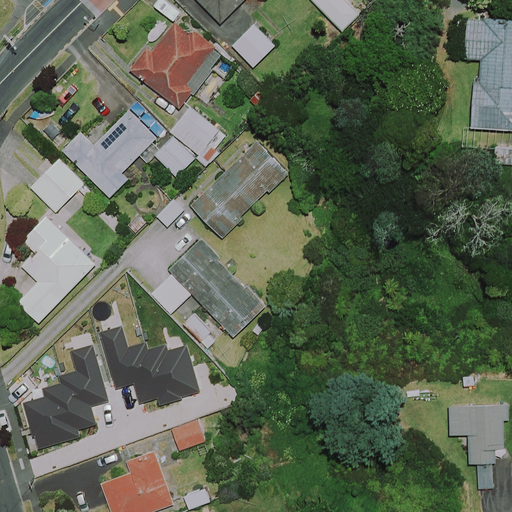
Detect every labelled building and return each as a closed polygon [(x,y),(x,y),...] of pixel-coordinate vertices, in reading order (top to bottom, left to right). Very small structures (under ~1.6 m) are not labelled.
[(166,0),(155,0),(151,6),(173,24),(182,13),(166,0)] [(196,0),(220,25),(245,0),(257,0),(264,7),(271,0),(196,0)] [(355,12),(341,0),(309,0),(339,29),(355,12)] [(511,21),(458,19),(457,60),(481,61),(480,81),(473,80),(471,130),(511,131),(511,21)] [(223,59),(179,21),(134,73),(177,111),(223,59)] [(275,47),(253,25),(231,47),(253,69),(275,47)] [(225,138),(191,108),(171,131),(199,156),(207,147),(213,152),(225,138)] [(156,138),(128,111),(93,146),(80,134),(63,151),(110,198),(128,180),(121,174),(156,138)] [(194,161),(172,138),(154,155),(176,178),(194,161)] [(286,170),(255,141),(191,210),(222,238),(265,192),(286,170)] [(511,148),(494,147),(493,165),(511,166),(511,148)] [(83,186),(59,162),(31,190),(55,214),(83,186)] [(184,212),(173,200),(156,217),(166,228),(184,212)] [(123,222),(135,235),(147,224),(135,211),(123,222)] [(95,266),(47,219),(21,246),(31,257),(22,266),(39,283),(20,303),(40,322),(95,266)] [(264,308),(200,243),(149,294),(170,315),(190,296),(232,339),(264,308)] [(138,352),(125,322),(103,332),(116,362),(138,352)] [(126,401),(110,360),(69,376),(85,416),(70,422),(80,447),(170,412),(161,388),(126,401)] [(491,490),(491,463),(495,463),(494,449),(503,449),(503,406),(449,406),(449,435),(468,435),(468,464),(476,464),(476,490),(491,490)] [(205,441),(198,420),(171,430),(179,451),(205,441)] [(151,511),(173,504),(153,451),(126,462),(130,473),(100,484),(110,511),(151,511)]
